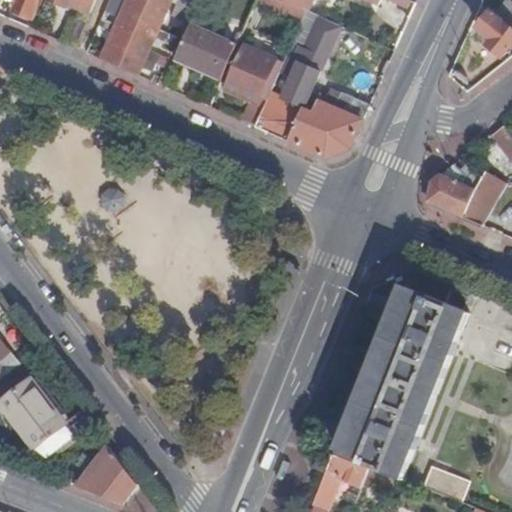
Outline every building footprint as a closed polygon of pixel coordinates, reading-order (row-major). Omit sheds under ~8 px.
[(0,0),(0,8),(3,0),(19,0),(15,10),(32,18),(40,0),(0,0)] [(92,13),(98,0),(55,0),(65,4),(67,2),(92,13)] [(129,0),(103,59),(126,69),(140,75),(144,66),(155,71),(163,55),(151,50),(157,36),(168,41),(172,33),(161,27),(172,0),(129,0)] [(195,0),(183,0),(184,0),(182,0),(181,0),(175,16),(186,20),(195,0)] [(272,0),(259,0),(246,30),(257,34),(272,0)] [(285,0),(310,11),(315,0),(368,0),(381,6),(383,0),(285,0)] [(511,1),(509,0),(507,0),(496,14),(491,12),(479,28),(494,40),(490,46),(505,57),(511,47),(511,1)] [(72,18),(62,41),(78,47),(88,22),(76,16),(72,18)] [(343,27),(323,17),(308,50),(302,47),(296,60),(289,57),(282,71),(294,77),(285,98),(307,108),(343,27)] [(241,42),(195,22),(180,54),(226,75),(241,42)] [(243,120),(257,126),(272,93),(281,74),(264,66),(266,60),(257,56),(254,62),(243,57),(228,89),(253,100),(243,120)] [(306,108),(307,108),(285,98),(272,93),(257,126),(272,133),(310,149),(329,157),(352,149),(353,147),(363,124),(372,105),(344,93),(337,108),(320,101),(315,113),(310,110),(306,108)] [(505,126),(494,135),(511,158),(511,134),(507,128),(505,126)] [(471,180),(455,165),(434,182),(429,202),(460,215),(484,226),(508,185),(487,172),(477,190),(470,187),(472,183),(471,180)] [(113,216),(131,203),(117,184),(99,197),(113,216)] [(409,288),(342,455),(372,466),(405,480),(471,313),(409,288)] [(0,379),(21,364),(0,338),(0,379)] [(511,511),(511,376),(471,483),(433,468),(425,487),(477,508),(487,511),(511,511)] [(63,451),(96,427),(83,410),(67,422),(34,378),(3,402),(37,447),(51,437),(63,451)] [(115,452),(87,489),(125,504),(140,485),(115,452)] [(342,455),(336,452),(314,505),(316,506),(313,511),(322,511),(324,508),(329,511),(342,478),(363,487),(372,466),(342,455)] [(326,472),(331,460),(321,456),(316,467),(326,472)] [(165,511),(141,490),(130,502),(140,511),(165,511)]
